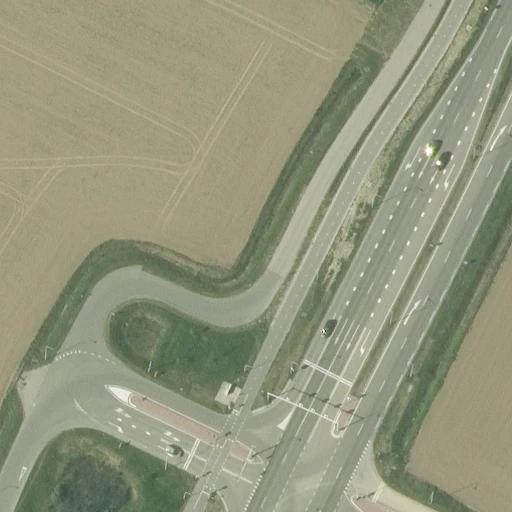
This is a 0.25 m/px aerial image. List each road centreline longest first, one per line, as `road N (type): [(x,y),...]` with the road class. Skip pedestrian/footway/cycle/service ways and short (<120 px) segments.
road 1 (unclassified): [(436,0),(255,303),(223,314),(145,286),(119,285),(90,319),(75,359)]
road 2 (secondary): [(511,6),(288,451)]
road 3 (secondary): [(338,475),(511,124)]
road 4 (unclassified): [(53,393),(269,491)]
road 5 (unclassified): [(288,451),(75,359)]
road 6 (unclassified): [(0,508),(53,393)]
